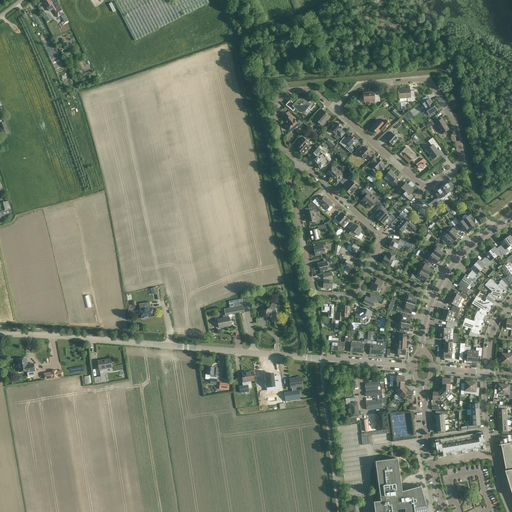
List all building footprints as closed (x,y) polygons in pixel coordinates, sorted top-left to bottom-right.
[(49,0),(45,0),(43,2),(50,11),(52,10),(58,18),(64,14),(54,0),(50,0),(49,0)] [(407,98),(407,102),(415,101),(414,91),(410,91),(410,89),(398,90),(399,99),(407,98)] [(360,99),(365,103),(367,102),(374,101),(374,102),(380,102),(379,95),(374,95),(374,92),(363,93),(363,95),(360,99)] [(426,96),(420,100),(422,104),(425,108),(424,108),(429,115),(437,110),(432,103),(429,99),(429,100),(426,96)] [(290,101),(286,105),(293,112),(295,109),(299,112),(301,109),(304,112),(308,108),(310,110),(316,104),(311,100),(308,103),(304,99),(298,100),(294,104),(290,101)] [(313,119),(323,127),(326,122),(330,117),(321,110),(313,119)] [(285,125),(291,132),(299,125),(288,112),(283,116),(286,119),(284,121),(287,124),(285,125)] [(437,118),(431,122),(433,126),(436,124),(442,134),(443,133),(443,135),(445,135),(446,134),(447,133),(446,131),(449,130),(442,119),(439,121),(437,118)] [(374,126),(371,128),(377,134),(380,130),(383,132),(385,130),(390,124),(385,120),(382,123),(379,120),(376,123),(375,123),(373,125),(374,126)] [(9,133),(5,122),(0,123),(5,135),(9,133)] [(336,134),(341,138),(345,133),(341,129),(342,128),(336,123),(330,130),(336,135),(336,134)] [(387,141),(392,146),(398,139),(391,132),(384,140),(387,142),(387,141)] [(296,149),(303,155),(309,148),(307,146),(309,143),(302,137),(296,144),(298,146),(296,149)] [(344,137),(339,143),(351,153),(353,150),(350,147),(352,145),(354,146),(358,142),(352,137),(351,139),(349,137),(347,139),(344,137)] [(426,150),(433,159),(440,154),(435,147),(438,145),(432,138),(428,141),(432,146),(426,150)] [(319,153),(322,150),(318,147),(313,154),(317,158),(314,160),(320,169),(330,163),(328,161),(329,161),(329,160),(328,159),(328,158),(327,157),(327,156),(326,156),(325,155),(325,156),(323,154),(320,156),(319,153)] [(359,147),(354,153),(358,156),(359,155),(364,159),(365,157),(368,160),(372,155),(369,153),(370,152),(368,150),(364,147),(363,148),(362,150),(359,147)] [(413,161),(419,169),(426,163),(421,155),(417,158),(406,147),(401,153),(404,156),(403,157),(409,163),(412,160),(413,161)] [(378,169),(381,171),(385,166),(383,164),(383,163),(378,159),(377,159),(375,157),(370,163),(372,165),(372,166),(377,170),(378,169)] [(333,166),(327,173),(330,176),(333,179),(332,180),(337,184),(339,181),(342,184),(346,180),(343,177),(339,173),(340,172),(333,166)] [(388,182),(393,187),(398,181),(395,179),(397,177),(393,173),(393,172),(390,170),(385,175),(390,180),(388,182)] [(345,191),(350,195),(357,188),(354,186),(355,185),(351,181),(351,180),(348,177),(346,180),(342,184),(347,189),(345,191)] [(452,190),(455,188),(450,182),(447,184),(445,185),(444,185),(443,186),(442,186),(441,186),(449,196),(451,194),(450,192),(452,191),(452,190)] [(410,187),(407,185),(405,183),(404,185),(403,184),(402,184),(401,185),(400,184),(399,185),(398,184),(395,188),(403,195),(410,187)] [(446,198),(449,196),(441,186),(441,187),(440,187),(440,188),(439,189),(439,190),(437,191),(435,193),(439,199),(442,197),(442,198),(444,196),(446,198)] [(414,190),(412,189),(410,187),(403,195),(409,200),(406,203),(408,204),(414,198),(412,197),(413,196),(413,195),(413,194),(413,193),(412,192),(414,190)] [(361,202),(369,209),(375,202),(377,205),(380,202),(366,189),(361,194),(365,197),(361,202)] [(321,204),(327,210),(332,204),(324,197),(320,201),(317,197),(312,202),(318,207),(321,204)] [(419,200),(417,199),(411,205),(418,211),(418,214),(425,214),(425,209),(426,201),(419,200)] [(431,209),(433,211),(440,206),(435,199),(433,201),(426,201),(425,209),(431,209)] [(0,211),(0,222),(5,220),(4,217),(6,216),(11,215),(10,209),(11,209),(9,204),(9,205),(8,201),(6,202),(0,203),(2,208),(0,208),(0,209),(1,212),(0,211)] [(307,216),(309,222),(316,221),(318,220),(316,212),(317,212),(316,207),(311,202),(308,205),(309,208),(310,208),(311,211),(305,213),(306,216),(307,216)] [(380,205),(374,213),(376,215),(375,217),(379,221),(386,214),(387,212),(384,209),(385,209),(380,205)] [(343,227),(344,228),(350,222),(349,221),(349,220),(346,217),(346,218),(345,217),(346,216),(342,213),(340,212),(334,218),(336,220),(339,223),(343,227)] [(386,224),(389,226),(395,218),(391,215),(389,217),(386,214),(379,221),(384,226),(386,224)] [(396,228),(402,233),(407,227),(413,232),(416,229),(410,223),(409,224),(404,220),(405,219),(400,214),(398,217),(402,221),(401,222),(395,220),(391,224),(394,227),(395,225),(397,227),(396,228)] [(463,220),(469,228),(474,224),(475,224),(477,222),(475,219),(474,220),(474,219),(470,214),(468,216),(467,215),(465,215),(463,217),(462,219),(463,220)] [(461,229),(464,232),(469,228),(463,220),(455,226),(459,230),(461,229)] [(349,234),(355,237),(356,234),(357,236),(362,230),(356,225),(355,226),(351,223),(347,228),(351,231),(349,234)] [(447,234),(454,241),(459,237),(455,234),(458,231),(453,227),(447,234)] [(312,241),(319,240),(317,229),(310,231),(312,241)] [(446,243),(450,246),(454,241),(447,234),(444,232),(438,239),(444,245),(446,243)] [(399,242),(398,244),(401,246),(400,246),(402,247),(404,243),(405,244),(404,245),(411,249),(413,243),(407,241),(407,240),(401,237),(399,241),(399,242)] [(389,248),(395,251),(396,248),(399,250),(400,246),(401,246),(398,244),(399,242),(393,239),(389,248)] [(499,247),(504,254),(509,251),(507,249),(510,246),(505,239),(500,243),(501,245),(499,247)] [(317,247),(314,248),(315,256),(321,255),(321,253),(324,252),(323,248),(326,247),(325,242),(317,244),(317,245),(317,247)] [(431,253),(439,258),(443,253),(439,251),(441,248),(440,247),(441,245),(438,243),(436,244),(434,247),(435,247),(431,253)] [(338,246),(336,252),(339,253),(344,255),(350,258),(351,255),(355,257),(357,253),(358,254),(360,249),(359,249),(360,248),(353,245),(352,247),(348,246),(347,249),(341,247),(338,246)] [(490,250),(495,258),(498,255),(500,257),(504,254),(499,247),(496,249),(495,247),(490,250)] [(484,259),(490,266),(494,263),(492,260),(495,258),(490,250),(485,254),(486,256),(484,259)] [(388,257),(385,256),(382,263),(393,268),(396,261),(393,260),(395,255),(390,253),(388,257)] [(432,261),(435,264),(439,258),(431,253),(427,258),(427,257),(425,260),(430,264),(432,261)] [(344,270),(349,272),(350,269),(351,270),(353,265),(352,265),(353,263),(349,261),(350,258),(344,255),(341,261),(345,263),(343,267),(345,267),(344,270)] [(319,268),(320,271),(328,270),(327,266),(328,266),(328,265),(331,264),(330,257),(323,259),(324,262),(317,264),(318,268),(319,268)] [(475,264),(481,270),(484,267),(486,269),(490,266),(484,259),(481,261),(479,259),(475,264)] [(420,270),(429,275),(432,270),(428,267),(429,265),(424,262),(422,264),(423,265),(420,270)] [(470,273),(477,279),(480,275),(478,273),(481,270),(475,264),(470,269),(472,270),(470,273)] [(502,279),(507,285),(509,283),(510,285),(511,284),(511,275),(505,266),(502,268),(508,276),(505,278),(505,277),(502,279)] [(414,278),(420,281),(421,279),(425,281),(429,275),(420,270),(417,276),(413,274),(411,278),(414,280),(414,278)] [(332,276),(333,276),(332,272),(322,275),(323,278),(324,278),(323,279),(324,281),(323,281),(323,288),(324,288),(323,289),(327,289),(327,288),(332,289),(333,281),(333,280),(333,278),(332,276)] [(462,280),(469,285),(472,287),(474,284),(474,283),(477,279),(470,273),(467,276),(465,275),(462,280)] [(376,291),(379,292),(384,282),(377,278),(374,284),(372,283),(369,288),(375,291),(376,291)] [(488,282),(502,294),(503,292),(505,293),(506,292),(505,290),(506,289),(505,287),(507,285),(502,279),(499,282),(500,283),(498,285),(490,279),(488,282)] [(458,289),(466,294),(469,290),(467,288),(469,285),(462,280),(458,285),(460,286),(458,289)] [(487,296),(493,300),(495,298),(497,300),(498,298),(500,298),(500,297),(500,296),(502,294),(488,282),(485,285),(492,292),(490,294),(490,293),(487,296)] [(405,302),(415,305),(417,299),(412,298),(413,295),(407,293),(406,296),(407,296),(405,302)] [(460,296),(454,293),(453,293),(452,294),(451,294),(450,297),(460,302),(462,298),(465,299),(467,296),(461,293),(460,296)] [(363,303),(372,307),(374,303),(375,304),(376,303),(377,300),(381,302),(382,299),(373,294),(371,297),(370,297),(370,299),(366,297),(363,303)] [(84,296),(87,308),(92,306),(89,295),(84,296)] [(474,300),(490,310),(491,308),(493,308),(493,307),(493,306),(494,304),(492,303),(493,300),(487,296),(485,299),(486,300),(484,302),(476,297),(474,300)] [(457,307),(460,302),(450,297),(448,300),(449,300),(448,302),(454,306),(453,308),(459,311),(460,309),(457,307)] [(217,320),(219,328),(223,328),(223,327),(231,325),(229,317),(228,315),(244,312),(242,299),(229,302),(230,308),(224,309),(225,315),(223,316),(223,318),(217,320)] [(476,314),(483,318),(484,315),(486,316),(487,315),(489,315),(489,313),(489,312),(490,310),(474,300),(472,304),(480,309),(479,311),(478,311),(476,314)] [(146,309),(140,310),(142,319),(154,316),(153,313),(152,308),(151,308),(149,303),(149,302),(145,303),(145,304),(146,309)] [(397,306),(396,310),(401,311),(407,313),(408,313),(409,310),(413,312),(415,305),(405,302),(403,308),(402,308),(397,306)] [(264,310),(260,311),(261,318),(266,317),(266,316),(267,316),(269,317),(270,317),(272,321),(277,319),(275,314),(274,313),(274,312),(274,310),(275,309),(277,305),(272,303),(270,308),(268,309),(267,309),(266,311),(265,311),(264,310)] [(332,320),(336,321),(336,308),(333,307),(333,305),(330,305),(330,304),(325,304),(325,305),(322,305),(322,312),(329,312),(329,318),(332,318),(332,320)] [(337,320),(341,320),(341,316),(349,317),(349,310),(349,307),(341,306),(341,313),(337,313),(337,320)] [(459,311),(453,308),(453,309),(452,312),(445,309),(444,312),(443,311),(442,314),(453,318),(455,313),(458,314),(459,311)] [(355,322),(363,323),(363,320),(366,318),(369,319),(372,312),(364,309),(363,313),(359,315),(356,315),(355,322)] [(400,323),(410,325),(411,318),(406,317),(407,314),(401,313),(400,316),(401,317),(400,323)] [(442,314),(441,318),(442,318),(442,320),(447,322),(448,322),(447,325),(454,326),(459,327),(459,326),(456,323),(455,323),(453,321),(452,321),(453,318),(442,314)] [(464,322),(482,328),(482,326),(484,325),(484,324),(483,323),(484,321),(482,320),(483,318),(476,314),(474,318),(475,319),(474,321),(465,318),(464,322)] [(469,336),(476,337),(477,334),(479,335),(480,333),(481,333),(482,331),(481,330),(482,328),(464,322),(462,326),(472,329),(471,332),(470,332),(469,336)] [(397,332),(403,333),(404,330),(408,331),(410,325),(400,323),(399,329),(398,329),(397,332)] [(454,326),(447,325),(447,328),(440,328),(440,330),(439,330),(439,333),(450,334),(450,329),(454,329),(454,326)] [(450,334),(439,333),(439,336),(440,337),(439,339),(447,339),(446,343),(453,343),(453,339),(450,339),(450,334)] [(331,350),(337,351),(338,342),(334,342),(334,338),(332,338),(332,337),(329,336),(328,344),(331,344),(331,350)] [(337,351),(344,352),(344,345),(347,345),(348,338),(345,338),(344,343),(338,342),(337,351)] [(350,352),(356,353),(357,341),(351,340),(351,338),(348,338),(347,345),(351,345),(350,352)] [(369,354),(376,354),(376,345),(373,345),(373,342),(370,341),(367,341),(367,340),(364,339),(364,341),(362,341),(361,341),(357,341),(356,353),(363,353),(364,347),(370,347),(369,354)] [(376,354),(382,355),(383,348),(386,348),(386,342),(383,342),(377,342),(376,345),(376,354)] [(470,347),(468,347),(465,347),(464,348),(465,348),(464,353),(467,353),(466,361),(469,361),(469,362),(472,362),(473,351),(470,350),(470,347)] [(482,348),(478,348),(476,348),(476,351),(473,351),(472,362),(475,362),(475,361),(477,362),(478,354),(481,355),(482,348)] [(399,357),(404,358),(404,355),(406,355),(406,350),(398,349),(397,355),(399,355),(399,357)] [(501,364),(507,364),(508,354),(503,353),(503,350),(500,350),(499,356),(502,356),(501,364)] [(452,353),(444,353),(443,359),(444,359),(444,361),(453,361),(453,358),(451,358),(452,353)] [(172,356),(160,358),(163,375),(175,373),(176,378),(184,377),(181,361),(173,362),(172,356)] [(26,358),(18,360),(20,372),(27,371),(28,372),(36,371),(36,369),(34,369),(33,363),(27,365),(26,358)] [(110,359),(98,361),(99,370),(100,374),(106,373),(105,369),(112,368),(110,359)] [(205,374),(205,379),(210,380),(210,384),(216,385),(217,380),(216,379),(216,376),(217,376),(218,368),(214,368),(208,367),(207,375),(205,374)] [(247,373),(247,372),(246,371),(243,372),(242,373),(243,382),(242,382),(243,386),(239,386),(240,393),(249,392),(248,385),(247,385),(247,382),(254,381),(253,372),(247,373)] [(273,374),(265,375),(266,387),(267,391),(282,389),(281,382),(275,382),(273,374)] [(83,376),(84,384),(92,383),(91,375),(83,376)] [(292,391),(284,393),(284,396),(285,402),(300,400),(299,391),(296,391),(296,387),(303,386),(302,377),(297,377),(298,378),(289,379),(291,388),(292,387),(292,391)] [(461,388),(461,394),(464,395),(464,394),(470,394),(471,382),(465,381),(464,388),(461,388)] [(471,382),(470,394),(475,395),(475,396),(478,396),(479,390),(476,389),(477,382),(471,382)] [(377,384),(369,385),(369,387),(364,388),(365,392),(379,390),(378,386),(377,384)] [(503,398),(504,397),(505,384),(499,384),(498,391),(495,391),(495,397),(503,398)] [(394,398),(395,398),(406,389),(404,387),(396,387),(396,390),(398,393),(395,396),(394,398)] [(395,398),(396,399),(398,399),(401,396),(404,399),(407,399),(407,391),(406,389),(395,398)] [(445,397),(447,398),(451,394),(451,390),(450,390),(450,389),(442,389),(440,391),(445,397)] [(375,400),(365,402),(367,411),(383,408),(381,399),(378,400),(378,398),(374,399),(375,400)] [(357,403),(349,404),(350,409),(348,410),(348,414),(350,413),(351,418),(359,417),(357,403)] [(498,410),(498,415),(507,415),(507,406),(501,406),(501,410),(498,410)] [(377,413),(375,413),(377,431),(380,431),(386,430),(389,430),(387,412),(384,412),(377,413)] [(361,416),(359,417),(359,418),(356,418),(356,417),(348,418),(349,423),(357,422),(357,421),(359,421),(361,433),(363,433),(370,432),(373,432),(370,415),(368,416),(361,416)] [(458,429),(458,432),(464,431),(468,430),(477,428),(477,426),(480,425),(480,420),(470,420),(468,421),(468,426),(467,426),(458,428),(458,429)] [(438,432),(438,434),(445,433),(445,431),(446,431),(445,425),(436,426),(437,432),(438,432)] [(502,432),(502,435),(508,434),(508,431),(508,425),(499,426),(499,432),(502,432)] [(486,449),(483,432),(435,440),(438,457),(486,449)] [(499,440),(500,445),(502,445),(511,442),(511,441),(511,435),(508,435),(502,436),(502,439),(499,440)] [(511,442),(504,444),(502,445),(507,471),(506,471),(508,478),(511,490),(511,442)] [(429,511),(422,485),(402,490),(397,458),(375,461),(380,501),(373,502),(374,511),(429,511)]
